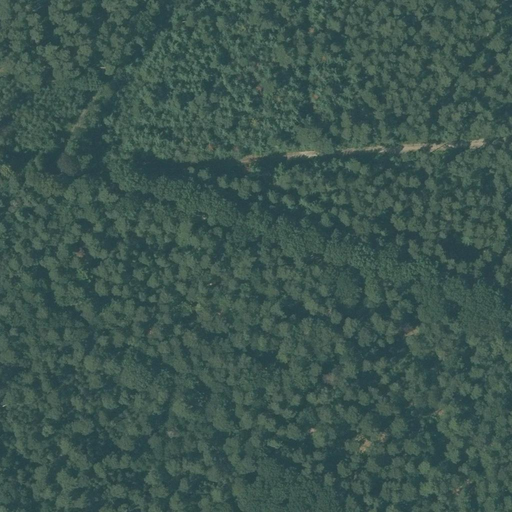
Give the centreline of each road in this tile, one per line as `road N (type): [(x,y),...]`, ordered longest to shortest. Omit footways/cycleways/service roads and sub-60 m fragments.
road 1 (track): [(53,172),(82,175),(511,326)]
road 2 (track): [(57,166),(511,134)]
road 3 (track): [(151,0),(53,172)]
